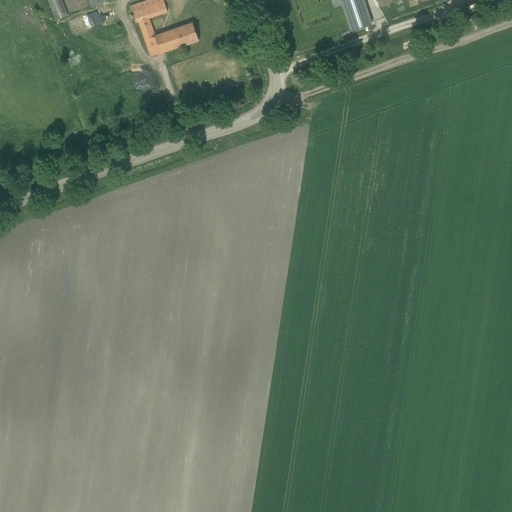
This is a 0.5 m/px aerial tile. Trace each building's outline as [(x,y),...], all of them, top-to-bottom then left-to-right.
[(68,16),(61,0),(47,0),(56,21),(68,16)] [(88,0),(91,8),(113,0),(88,0)] [(193,24),(183,27),(156,37),(149,19),(168,13),(163,0),(147,0),(131,6),(137,24),(138,23),(151,58),(189,44),(199,41),(193,24)] [(363,0),(340,0),(351,30),(351,31),(371,25),(371,22),(363,0)] [(100,31),(112,26),(104,7),(83,16),(86,22),(95,19),(100,31)]
